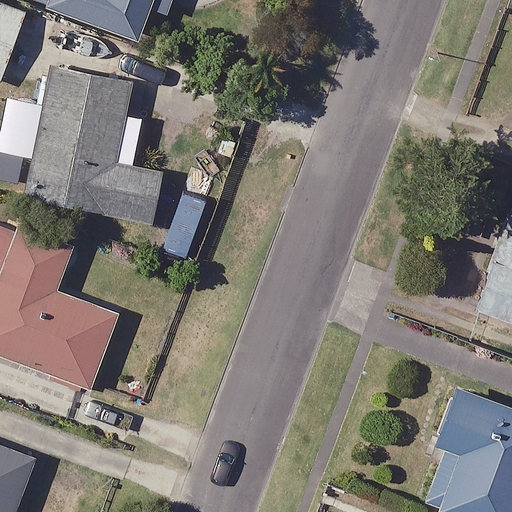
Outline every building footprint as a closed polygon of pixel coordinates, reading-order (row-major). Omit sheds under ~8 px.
[(24,7),(2,0),(0,0),(0,75),(24,7)] [(49,0),(136,34),(148,2),(166,9),(169,0),(49,0)] [(129,78),(53,62),(26,192),(149,218),(160,167),(130,161),(140,113),(122,109),(129,78)] [(511,201),(474,304),(511,317),(511,201)] [(74,237),(0,208),(0,276),(1,277),(0,278),(0,351),(88,386),(117,311),(54,286),(74,237)] [(511,511),(511,403),(450,382),(431,437),(445,442),(425,501),(455,511),(511,511)] [(12,511),(33,455),(0,443),(0,511),(12,511)]
